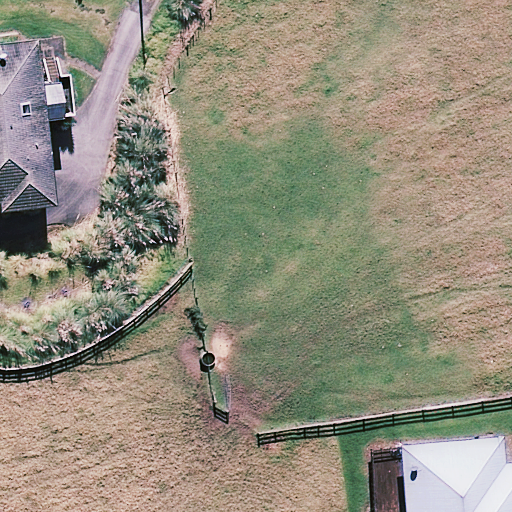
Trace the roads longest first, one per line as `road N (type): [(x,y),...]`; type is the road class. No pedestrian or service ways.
road 1 (track): [(152,0),(140,11),(100,163),(65,179)]
road 2 (track): [(140,11),(0,20)]
